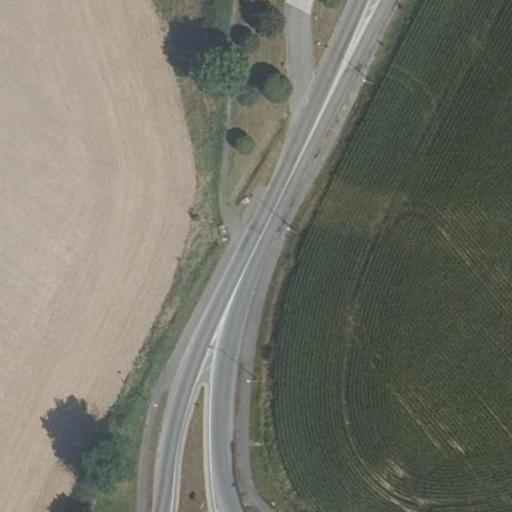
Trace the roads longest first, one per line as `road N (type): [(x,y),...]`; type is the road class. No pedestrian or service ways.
road 1 (tertiary): [(360,0),(200,340),(172,427),(162,511)]
road 2 (tertiary): [(231,511),(223,438),(230,341),(265,252),(392,0)]
road 3 (track): [(236,0),(223,209),(227,223),(249,239)]
